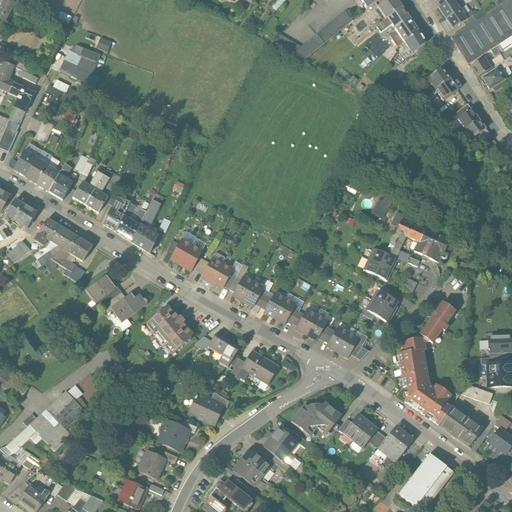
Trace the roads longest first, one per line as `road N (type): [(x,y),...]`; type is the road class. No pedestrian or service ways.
road 1 (residential): [(2,177),(335,374)]
road 2 (residential): [(335,374),(218,442),(175,511)]
road 3 (unclassified): [(347,380),(511,495)]
road 4 (residential): [(511,144),(491,126),(408,0)]
road 5 (residential): [(347,380),(435,291)]
